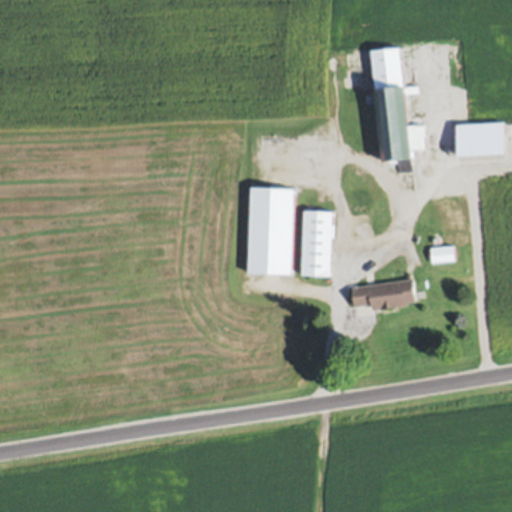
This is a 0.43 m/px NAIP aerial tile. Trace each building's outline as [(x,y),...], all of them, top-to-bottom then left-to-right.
[(367,53),(377,165),(399,164),(398,149),(435,146),(435,137),(418,139),(417,130),(413,131),(404,132),(397,51),(367,53)] [(453,127),(453,159),(503,159),(503,126),(453,127)] [(246,277),(293,278),(295,192),(247,191),(246,277)] [(348,194),(348,219),(363,219),(363,194),(348,194)] [(440,196),(442,234),(463,232),(460,195),(440,196)] [(301,214),(300,279),(332,279),(332,215),(301,214)] [(455,250),(429,250),(429,265),(455,265),(455,250)] [(350,289),(352,314),(412,308),(409,284),(350,289)]
